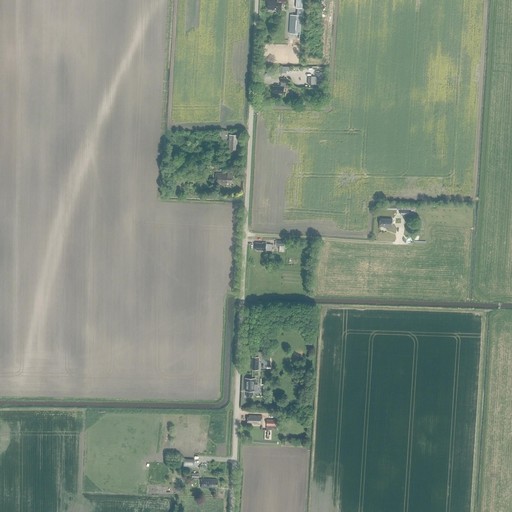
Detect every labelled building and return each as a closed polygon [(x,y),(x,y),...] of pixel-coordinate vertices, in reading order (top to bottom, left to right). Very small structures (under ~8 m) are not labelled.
[(287,4),(287,0),(277,0),(277,2),(269,1),(268,9),(282,10),(282,3),(287,4)] [(302,16),(291,15),(290,34),(301,35),(302,16)] [(316,85),(316,77),(308,76),(308,85),(316,85)] [(284,94),(284,87),(287,87),(287,79),(281,79),(281,82),(281,87),(273,86),(273,93),(284,94)] [(236,144),(237,144),(238,135),(229,135),(228,149),(236,150),(236,144)] [(234,174),(229,174),(230,173),(228,173),(228,174),(216,173),(215,184),(227,185),(227,183),(233,184),(234,174)] [(387,205),(387,210),(400,210),(400,215),(415,216),(415,206),(387,205)] [(392,228),(393,219),(381,219),(380,227),(388,227),(388,228),(392,228)] [(271,244),(266,244),(266,243),(263,243),(263,244),(256,243),(256,250),(262,250),(262,251),(266,251),(271,251),(271,244)] [(258,384),(256,384),(256,379),(245,379),(245,391),(247,391),(246,397),(252,397),(252,396),(253,396),(253,391),(258,391),(258,384)] [(257,424),(262,425),(262,416),(249,416),(250,417),(248,417),(247,423),(253,423),(253,424),(257,424)] [(194,468),(194,460),(184,459),(184,467),(194,468)] [(212,487),(218,487),(218,481),(216,481),(216,479),(201,479),(201,488),(209,488),(209,487),(212,487)]
